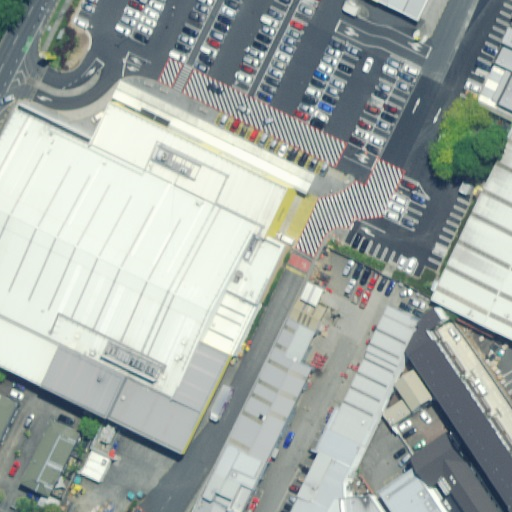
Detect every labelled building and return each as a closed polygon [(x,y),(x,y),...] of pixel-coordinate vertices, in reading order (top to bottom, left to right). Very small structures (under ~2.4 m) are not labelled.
[(356,0),(417,27),(429,0),(356,0)] [(511,28),(509,27),(477,99),(511,115),(511,28)] [(17,100),(0,136),(0,359),(114,415),(133,375),(178,397),(205,341),(234,356),(287,241),(270,233),(295,181),(114,95),(95,137),(17,100)] [(511,136),(510,135),(432,294),(511,333),(511,136)] [(244,511),(339,312),(296,292),(192,511),(244,511)] [(391,300),(283,511),(375,511),(368,494),(336,491),(424,316),(391,300)] [(415,348),(511,495),(511,434),(443,330),(442,331),(441,328),(454,320),(445,305),(430,315),(432,318),(426,322),(429,327),(424,331),(415,348)] [(429,405),(412,376),(389,389),(406,419),(429,405)] [(0,448),(21,404),(0,393),(0,448)] [(83,436),(51,421),(22,483),(54,498),(83,436)] [(503,511),(448,433),(415,456),(453,511),(503,511)] [(450,511),(420,468),(386,492),(399,511),(450,511)]
